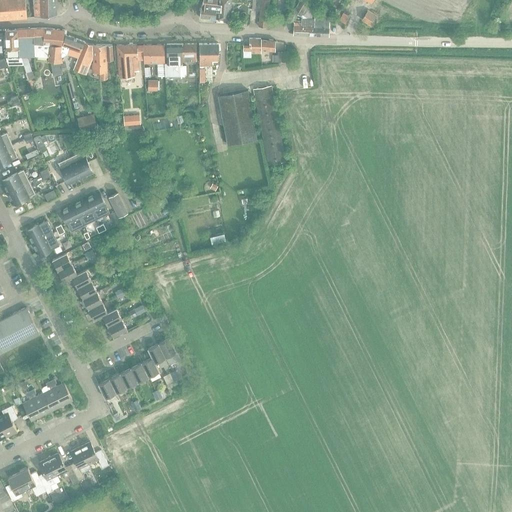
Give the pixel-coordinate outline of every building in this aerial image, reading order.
[(0,0),(0,18),(27,17),(25,0),(0,0)] [(33,0),(35,16),(57,14),(56,0),(33,0)] [(202,5),(200,18),(216,19),(227,19),(230,20),(231,0),(203,0),(202,5)] [(259,26),(267,27),(269,0),(252,0),(252,10),(261,11),(259,26)] [(314,24),(314,17),(314,18),(312,18),(313,10),(307,6),(309,3),(303,0),(301,0),(294,12),(301,16),(301,17),(301,22),(294,22),(294,35),(314,35),(314,24)] [(367,22),(372,25),(377,17),(368,10),(358,24),(363,27),(367,22)] [(314,24),(314,35),(329,36),(329,18),(329,16),(325,16),(325,14),(315,12),(314,17),(314,24)] [(339,21),(345,24),(349,16),(343,13),(339,21)] [(62,44),(66,35),(67,32),(65,30),(44,28),(17,29),(19,58),(21,58),(24,64),(29,81),(35,79),(28,57),(35,57),(35,56),(48,57),(48,61),(50,61),(53,76),(62,74),(60,63),(63,63),(62,57),(61,52),(62,44)] [(6,30),(3,30),(3,45),(4,48),(5,57),(8,65),(24,64),(21,58),(19,58),(17,29),(6,30)] [(78,58),(85,42),(66,35),(62,44),(61,52),(62,57),(68,54),(69,54),(78,58)] [(251,53),(261,53),(261,50),(275,50),(275,40),(261,38),(249,38),(249,46),(243,46),(243,57),(251,57),(251,53)] [(85,42),(78,58),(74,68),(87,73),(93,56),(94,63),(93,63),(93,72),(101,72),(101,80),(107,80),(107,61),(113,61),(112,45),(93,44),(85,42)] [(165,63),(164,44),(144,45),(144,60),(144,63),(165,63)] [(165,63),(165,76),(187,76),(187,66),(182,66),(182,61),(197,61),(197,44),(167,44),(168,63),(165,63)] [(200,81),(205,81),(205,65),(212,65),(212,60),(219,60),(218,44),(200,44),(200,81)] [(138,60),(144,60),(144,45),(137,45),(117,45),(120,77),(134,75),(134,71),(139,70),(138,60)] [(148,90),(158,91),(158,80),(148,79),(148,90)] [(254,88),(269,164),(287,160),(271,85),(254,88)] [(219,95),(228,144),(258,138),(249,90),(219,95)] [(95,114),(77,117),(80,131),(98,127),(95,114)] [(124,115),(124,125),(141,124),(140,114),(124,115)] [(0,149),(12,144),(7,132),(0,134),(0,149)] [(47,140),(45,135),(41,137),(40,135),(34,139),(39,149),(45,146),(43,142),(47,140)] [(12,144),(0,149),(0,163),(1,163),(1,164),(18,156),(12,144)] [(82,150),(70,156),(80,177),(92,172),(89,167),(90,167),(82,150)] [(70,156),(58,162),(66,178),(67,178),(69,183),(80,177),(70,156)] [(8,178),(3,180),(8,191),(29,181),(23,169),(7,177),(8,178)] [(29,181),(8,191),(14,203),(19,200),(19,201),(35,193),(29,181)] [(52,191),(62,190),(61,183),(51,184),(52,191)] [(100,193),(87,199),(96,219),(109,213),(100,193)] [(109,197),(119,218),(128,213),(118,193),(109,197)] [(136,198),(137,206),(148,204),(146,196),(136,198)] [(96,219),(87,199),(74,205),(84,225),(96,219)] [(84,225),(74,205),(61,211),(71,231),(84,225)] [(27,230),(33,242),(53,233),(47,220),(27,230)] [(59,245),(53,233),(33,242),(40,255),(59,245)] [(210,237),(212,244),(226,240),(224,234),(210,237)] [(81,260),(94,253),(92,249),(84,253),(86,256),(80,259),(81,260)] [(58,271),(72,264),(66,253),(53,260),(58,271)] [(94,253),(81,260),(82,263),(95,255),(94,253)] [(77,275),(77,274),(72,264),(58,271),(64,282),(73,277),(77,275)] [(78,288),(92,281),(86,270),(77,274),(77,275),(73,277),(78,288)] [(84,298),(97,291),(92,281),(78,288),(84,298)] [(89,309),(102,302),(97,291),(84,298),(89,309)] [(108,313),(108,312),(102,302),(89,309),(95,320),(103,316),(103,315),(108,313)] [(0,354),(40,334),(27,307),(12,314),(13,316),(0,322),(0,354)] [(108,326),(122,319),(117,308),(108,312),(108,313),(103,315),(103,316),(108,326)] [(144,308),(136,312),(139,318),(143,316),(141,313),(146,311),(144,308)] [(122,319),(108,326),(114,337),(128,330),(122,319)] [(170,338),(159,344),(166,357),(170,364),(180,359),(177,352),(170,338)] [(148,349),(152,358),(153,358),(155,363),(156,363),(166,357),(159,344),(148,349)] [(152,358),(142,363),(149,377),(160,371),(156,363),(155,363),(153,358),(152,358)] [(149,377),(142,363),(139,364),(131,368),(138,382),(146,378),(149,377)] [(126,371),(120,374),(127,388),(133,385),(138,382),(131,368),(126,371)] [(127,388),(120,374),(112,378),(109,379),(116,393),(119,392),(127,388)] [(50,381),(62,406),(73,400),(64,382),(56,386),(55,384),(57,383),(54,378),(50,381)] [(106,398),(116,393),(109,379),(99,384),(106,398)] [(52,411),(62,406),(50,381),(46,383),(48,387),(49,387),(50,389),(43,393),(52,411)] [(161,391),(169,389),(167,381),(159,384),(161,391)] [(52,411),(43,393),(36,396),(35,394),(36,393),(34,389),(30,391),(42,416),(52,411)] [(31,421),(42,416),(30,391),(25,393),(27,397),(29,397),(30,399),(22,403),(31,421)] [(0,416),(0,419),(7,435),(17,430),(12,419),(17,417),(12,405),(2,410),(4,414),(0,416)] [(113,414),(116,421),(121,418),(118,412),(113,414)] [(80,446),(89,464),(98,459),(103,468),(109,465),(101,449),(95,452),(90,441),(80,446)] [(80,468),(89,464),(80,446),(71,451),(76,462),(71,464),(79,481),(85,478),(80,468)] [(79,481),(71,464),(65,467),(58,453),(49,458),(57,475),(62,473),(65,479),(70,477),(73,484),(79,481)] [(52,477),(57,475),(49,458),(39,462),(44,473),(39,475),(44,485),(47,493),(53,490),(51,485),(55,483),(52,477)] [(44,485),(39,475),(38,475),(36,471),(31,474),(28,468),(18,473),(26,488),(31,486),(34,490),(44,485)] [(20,491),(26,488),(18,473),(8,478),(11,484),(5,486),(12,501),(22,496),(20,491)]
